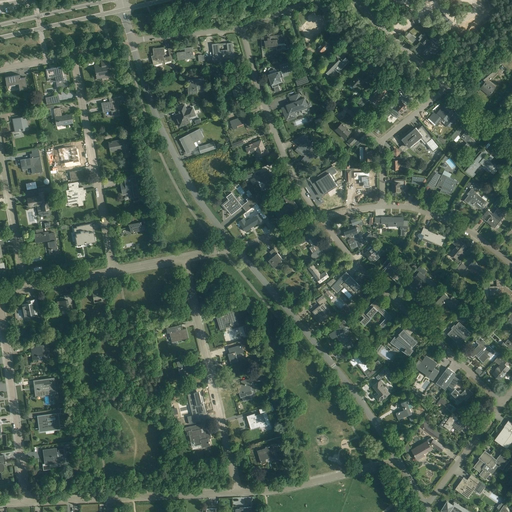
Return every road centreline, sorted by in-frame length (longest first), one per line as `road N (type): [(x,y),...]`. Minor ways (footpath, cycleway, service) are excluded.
road 1 (residential): [(397,457),(236,246)]
road 2 (residential): [(501,404),(370,278),(323,217)]
road 3 (residential): [(237,492),(182,257)]
road 4 (residential): [(236,246),(180,166),(133,41)]
road 5 (residential): [(113,271),(73,54)]
road 6 (residential): [(27,502),(237,492)]
road 7 (residential): [(317,219),(273,129),(240,28)]
road 8 (residential): [(27,502),(0,303)]
road 9 (residential): [(288,9),(320,5),(367,62),(426,105)]
road 10 (residential): [(380,142),(310,75),(288,9)]
road 11 (residential): [(237,492),(293,486),(397,457)]
road 12 (residential): [(384,204),(446,216),(511,262)]
road 13 (residential): [(26,289),(0,149)]
road 14 (secondary): [(0,37),(124,9)]
road 15 (residential): [(424,504),(501,404)]
road 16 (unclassified): [(448,87),(359,0)]
